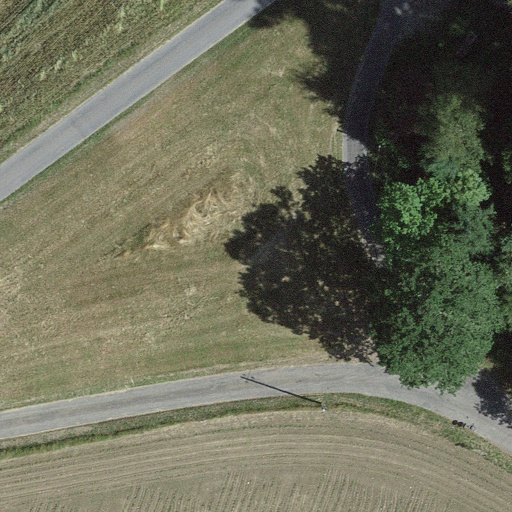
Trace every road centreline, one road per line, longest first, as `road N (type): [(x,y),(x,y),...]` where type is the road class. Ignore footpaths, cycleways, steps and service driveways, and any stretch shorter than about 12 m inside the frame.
road 1 (unclassified): [(450,381),(297,378),(0,427)]
road 2 (unclassified): [(403,0),(359,96),(354,162),(369,220),(450,381)]
road 3 (unclassified): [(0,184),(260,0)]
